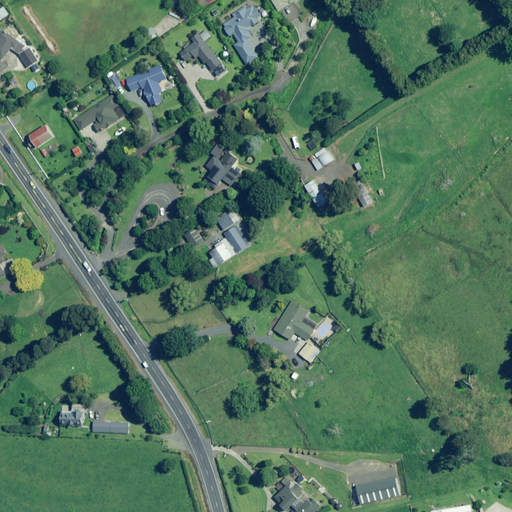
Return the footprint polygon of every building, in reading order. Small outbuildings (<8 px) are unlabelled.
[(270,0),(278,11),(294,2),(293,0),(292,0),(270,0)] [(247,29),(249,28),(248,26),(251,24),(252,26),(254,25),(262,19),(253,5),(246,9),(245,6),(232,14),(234,17),(222,25),(229,36),(233,34),(238,42),(234,45),(247,65),(259,56),(248,40),(252,37),(247,29)] [(0,10),(0,21),(10,15),(6,7),(0,10)] [(24,45),(2,30),(0,32),(0,38),(1,39),(0,41),(0,56),(3,58),(10,48),(18,54),(24,45)] [(221,63),(197,33),(190,38),(194,42),(179,53),(185,61),(193,55),(196,58),(199,56),(207,67),(209,66),(212,70),(221,63)] [(25,51),(29,57),(24,60),(27,66),(34,62),(40,59),(33,47),(25,51)] [(130,91),(140,87),(141,90),(144,89),(151,106),(162,101),(159,93),(162,92),(158,82),(165,79),(160,66),(126,79),(130,91)] [(113,70),(106,74),(115,89),(122,85),(113,70)] [(118,104),(112,94),(73,120),(80,131),(91,123),(98,132),(119,119),(112,108),(118,104)] [(38,128),(16,142),(24,154),(46,140),(38,128)] [(333,160),(329,154),(321,159),(324,165),(333,160)] [(225,164),(213,156),(206,166),(212,171),(208,177),(219,184),(222,179),(231,186),(238,176),(241,178),(246,171),(237,165),(235,167),(227,162),(225,164)] [(371,200),(361,179),(352,184),(362,204),(371,200)] [(327,202),(313,180),(304,186),(318,208),(327,202)] [(224,230),(240,220),(233,209),(217,219),(224,230)] [(236,254),(251,245),(247,239),(238,225),(223,234),(226,238),(213,246),(215,249),(210,252),(214,258),(210,260),(215,268),(236,254)] [(205,243),(194,227),(184,234),(195,250),(205,243)] [(308,311),(292,301),(274,329),(289,340),(294,332),(306,340),(317,323),(305,315),(308,311)] [(319,351),(307,342),(298,353),(310,363),(319,351)] [(72,411),(72,414),(61,413),(61,425),(82,426),(82,422),(83,412),(72,411)] [(128,433),(128,423),(93,422),(92,432),(128,433)] [(281,481),(286,486),(274,497),(286,510),(287,511),(293,506),(296,510),(293,511),(324,511),(325,511),(311,496),(307,500),(303,495),(305,493),(296,483),(288,475),(281,481)]
